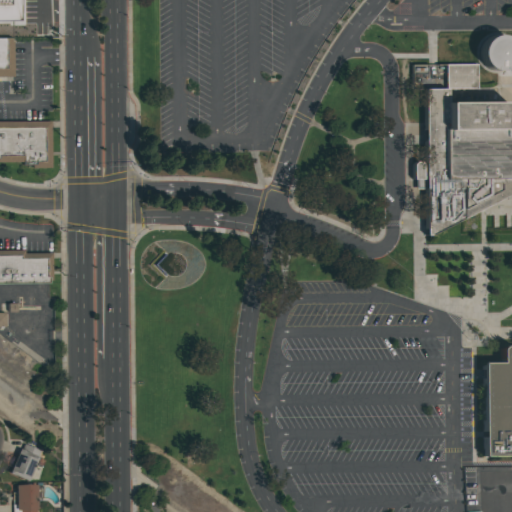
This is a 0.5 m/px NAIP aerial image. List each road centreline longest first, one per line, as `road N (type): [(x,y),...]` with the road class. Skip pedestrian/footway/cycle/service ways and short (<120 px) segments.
road 1 (residential): [(379,0),(328,67),(292,146),(251,301),(248,455),(275,511)]
road 2 (primary): [(82,205),(82,511)]
road 3 (primary): [(117,205),(111,0)]
road 4 (primary): [(117,366),(117,205)]
road 5 (residential): [(117,205),(272,219)]
road 6 (primary): [(80,57),(82,205)]
road 7 (primary): [(117,511),(117,366)]
